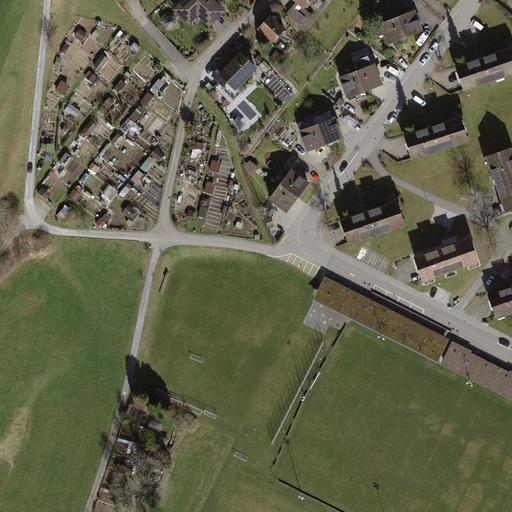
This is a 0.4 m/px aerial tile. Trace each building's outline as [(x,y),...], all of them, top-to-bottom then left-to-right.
[(212,0),(182,0),(173,9),(189,25),(198,16),(210,27),(225,13),(212,0)] [(294,0),(295,1),(285,11),(305,29),(315,17),(304,7),(310,0),(294,0)] [(397,0),(396,3),(408,11),(415,0),(397,0)] [(414,10),(397,17),(404,36),(422,29),(414,10)] [(267,14),(255,27),(272,42),(284,28),(267,14)] [(397,17),(380,24),(387,43),(404,36),(397,17)] [(511,48),(511,46),(455,65),(463,90),(511,74),(511,48)] [(239,52),(218,73),(235,90),(256,69),(239,52)] [(382,83),(374,63),(356,70),(364,90),(382,83)] [(364,90),(356,70),(339,77),(346,97),(364,90)] [(132,117),(137,120),(152,95),(147,92),(132,117)] [(460,115),(403,134),(412,159),(468,141),(460,115)] [(129,118),(124,123),(137,133),(141,127),(129,118)] [(342,137),(336,118),(318,124),(325,143),(342,137)] [(325,143),(318,124),(300,131),(307,150),(325,143)] [(486,155),(505,211),(511,208),(511,147),(486,155)] [(211,170),(219,171),(220,162),(212,161),(211,170)] [(291,169),(280,184),(297,196),(308,181),(291,169)] [(280,184),(269,199),(286,211),(297,196),(280,184)] [(396,200),(341,219),(350,245),(405,226),(396,200)] [(468,236),(413,257),(423,282),(478,262),(468,236)] [(324,276),(312,300),(344,316),(437,362),(449,339),(324,276)] [(511,284),(488,293),(497,318),(511,312),(511,284)] [(511,370),(452,341),(440,364),(511,399),(511,370)]
